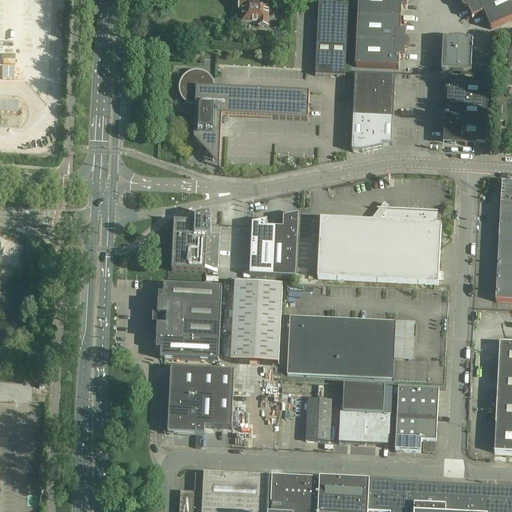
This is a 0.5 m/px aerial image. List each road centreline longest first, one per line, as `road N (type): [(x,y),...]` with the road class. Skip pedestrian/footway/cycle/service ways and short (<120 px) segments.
road 1 (unclassified): [(452,473),(465,166)]
road 2 (secondary): [(92,218),(80,511)]
road 3 (unclassified): [(163,458),(452,473)]
road 4 (unknown): [(241,193),(224,365),(146,364)]
road 5 (secondary): [(100,511),(105,293)]
road 6 (unclassified): [(163,458),(152,445),(155,396),(140,296),(105,293)]
road 7 (secondary): [(112,180),(122,0)]
road 8 (secondary): [(105,0),(94,179)]
road 9 (unclassified): [(419,162),(255,190)]
road 10 (unclassified): [(108,218),(255,190)]
road 11 (unclassified): [(255,190),(112,180)]
